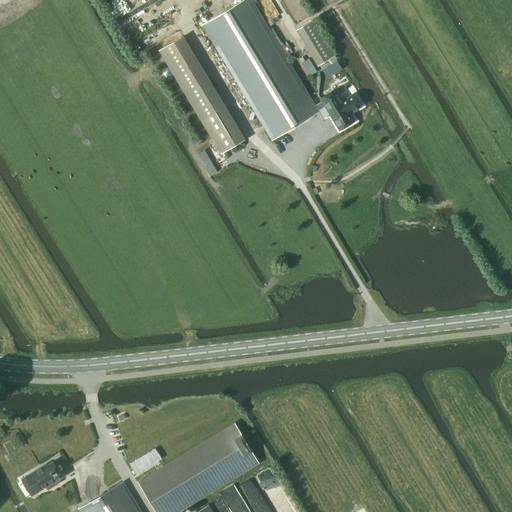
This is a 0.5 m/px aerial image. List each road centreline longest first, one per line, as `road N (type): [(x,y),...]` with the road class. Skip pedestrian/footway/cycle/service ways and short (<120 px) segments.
road 1 (secondary): [(0,366),(93,368),(511,319)]
road 2 (track): [(369,511),(468,436)]
